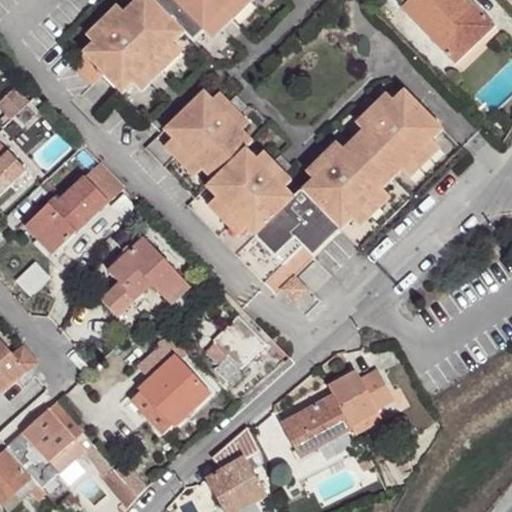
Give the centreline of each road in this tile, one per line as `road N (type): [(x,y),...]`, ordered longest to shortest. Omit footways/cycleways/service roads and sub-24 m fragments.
road 1 (residential): [(507,168),(241,412),(145,511)]
road 2 (residential): [(0,446),(54,394),(66,362),(0,289)]
